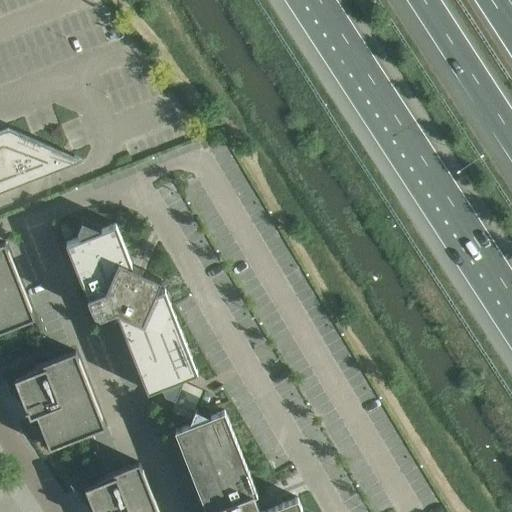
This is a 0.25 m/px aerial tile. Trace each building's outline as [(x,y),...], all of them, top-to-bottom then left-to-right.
[(0,188),(23,179),(25,180),(70,162),(74,155),(8,126),(0,128),(0,188)] [(80,237),(66,242),(98,325),(118,317),(147,391),(161,386),(164,393),(175,397),(183,377),(197,371),(164,288),(154,292),(160,278),(132,265),(115,223),(101,228),(81,219),(77,230),(80,237)] [(0,330),(30,319),(34,317),(4,242),(0,243),(0,330)] [(28,373),(14,378),(25,405),(29,417),(36,414),(49,448),(84,434),(105,426),(75,350),(47,361),(26,370),(27,371),(28,373)] [(174,429),(207,511),(210,511),(306,511),(302,510),(297,497),(260,511),(259,509),(268,505),(263,493),(254,497),(253,494),(257,493),(224,410),(210,415),(195,408),(188,424),(174,429)] [(98,482),(85,487),(94,511),(158,511),(139,462),(101,477),(97,478),(97,480),(98,482)]
